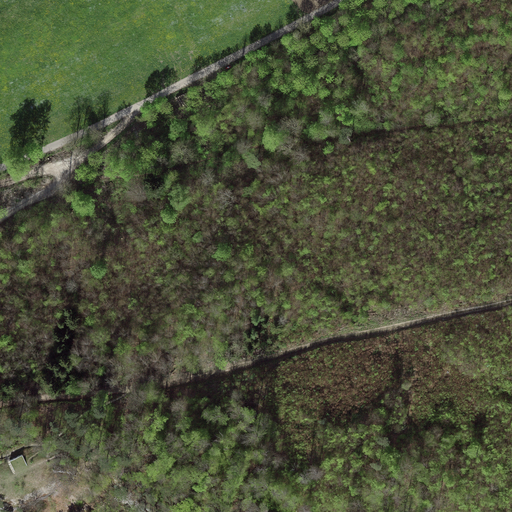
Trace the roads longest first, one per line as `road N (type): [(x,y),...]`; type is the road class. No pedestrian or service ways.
road 1 (track): [(511,116),(68,169)]
road 2 (track): [(130,390),(511,302)]
road 3 (residential): [(0,168),(342,0)]
road 4 (track): [(106,121),(60,182),(0,219)]
road 5 (track): [(0,404),(130,390)]
